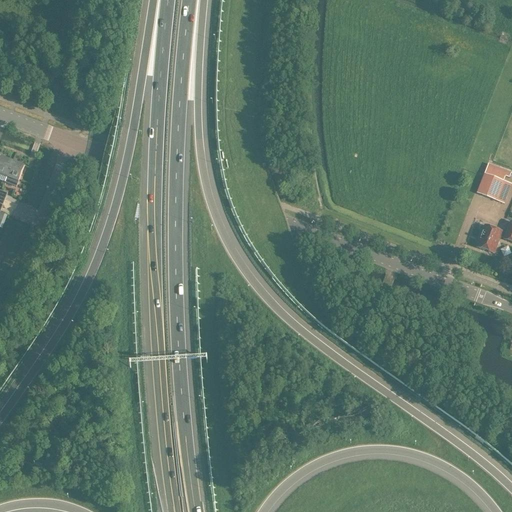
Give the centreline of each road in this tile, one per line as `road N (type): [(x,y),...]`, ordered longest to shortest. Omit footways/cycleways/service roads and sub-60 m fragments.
road 1 (motorway): [(511,487),(307,335),(253,281),(222,230),(204,177),(200,0)]
road 2 (motorway): [(167,0),(155,137),(154,311),(173,511)]
road 3 (motorway): [(195,511),(175,205),(189,0)]
road 4 (tertiary): [(70,140),(511,307)]
road 5 (motorway): [(158,0),(106,240),(56,342),(0,419)]
road 6 (motorway): [(262,511),(312,465),(364,448),(437,462),(496,511)]
road 7 (unclassified): [(0,291),(70,140)]
